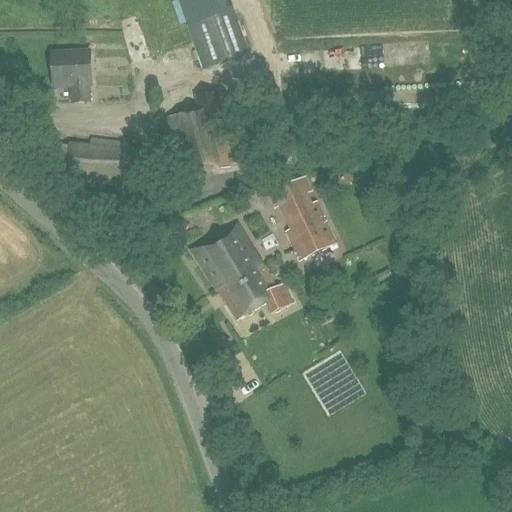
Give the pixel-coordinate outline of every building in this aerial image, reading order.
[(178,0),(203,71),(249,54),(229,0),(178,0)] [(125,23),(133,50),(148,46),(140,19),(125,23)] [(89,103),(88,86),(91,86),(89,52),(51,54),(53,88),(71,87),(72,104),(89,103)] [(229,168),(219,126),(222,125),(215,93),(194,98),(197,112),(165,118),(172,148),(176,147),(182,178),(229,168)] [(128,149),(128,142),(92,137),(91,146),(70,145),(69,146),(57,145),(53,169),(67,170),(67,172),(87,175),(86,185),(122,188),(123,178),(137,180),(136,185),(148,187),(150,148),(140,147),(140,150),(128,149)] [(305,213),(300,201),(309,198),(302,178),(264,193),(272,212),(278,209),(288,230),(281,233),(293,260),(329,244),(316,209),(305,213)] [(276,290),(235,221),(220,228),(224,237),(213,243),(206,236),(192,251),(238,323),(268,305),(273,317),(293,306),(283,286),(276,290)]
